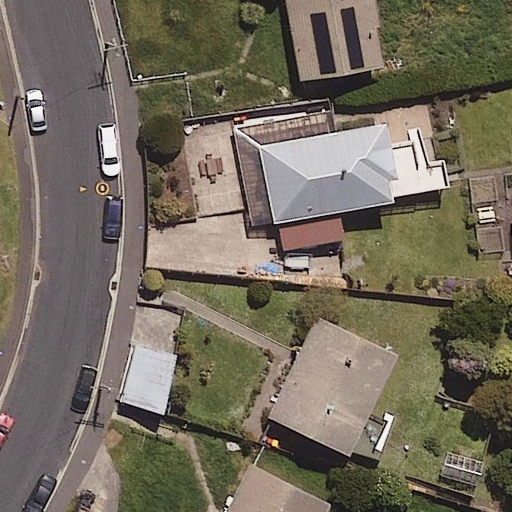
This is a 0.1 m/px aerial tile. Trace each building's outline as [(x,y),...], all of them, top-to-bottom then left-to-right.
[(287,0),(300,80),(385,67),(374,0),(287,0)] [(343,105),(237,122),(254,225),(278,221),(283,249),(343,239),(339,210),(395,201),(394,194),(450,185),(446,160),(423,164),(419,137),(386,142),(383,127),(347,132),(343,105)] [(185,316),(141,305),(119,402),(163,412),(185,316)] [(399,430),(369,416),(397,355),(317,318),(271,418),(381,469),(399,430)] [(480,465),(442,456),(434,490),(472,499),(480,465)] [(326,511),(330,505),(252,465),(228,511),(326,511)]
